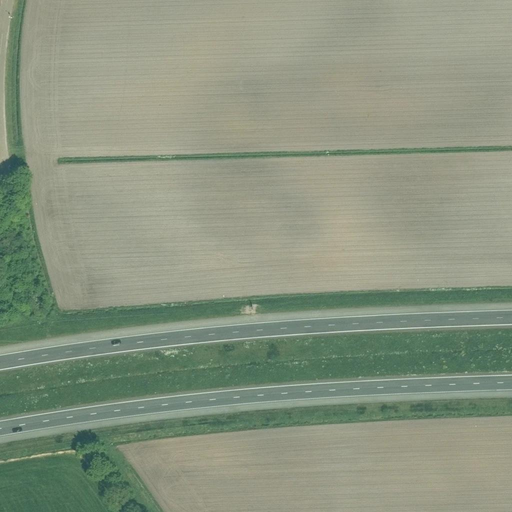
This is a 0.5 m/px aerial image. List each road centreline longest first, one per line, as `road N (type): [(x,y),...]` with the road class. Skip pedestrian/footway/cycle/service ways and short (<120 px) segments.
road 1 (motorway): [(0,429),(256,395),(511,382)]
road 2 (motorway): [(511,317),(249,330),(0,361)]
